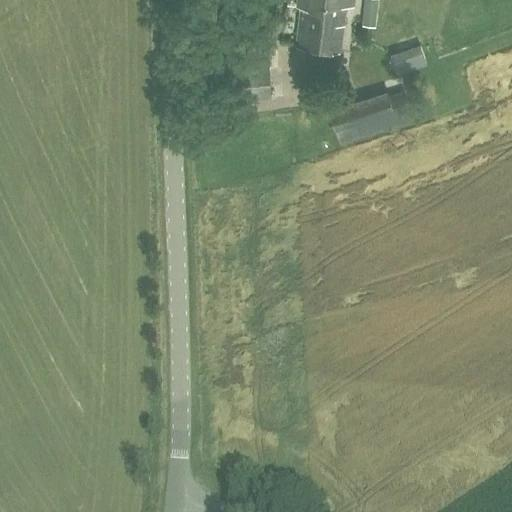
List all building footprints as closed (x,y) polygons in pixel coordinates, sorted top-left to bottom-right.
[(342,52),(347,5),(354,6),(354,0),(298,0),(298,6),(302,7),(298,47),(342,52)] [(365,0),(363,26),(376,27),(379,0),(365,0)] [(422,50),(393,60),(398,73),(426,63),(422,50)] [(268,63),(227,66),(230,103),(272,99),(268,63)] [(439,86),(446,105),(455,102),(449,83),(439,86)] [(334,103),(345,139),(415,116),(407,90),(392,94),(389,85),(334,103)]
